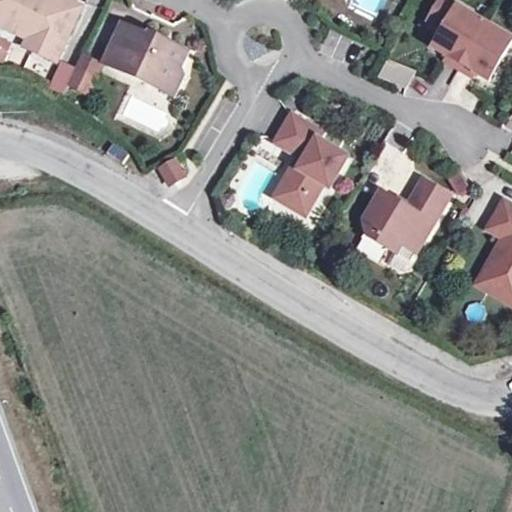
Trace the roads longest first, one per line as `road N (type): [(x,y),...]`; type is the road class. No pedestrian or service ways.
road 1 (tertiary): [(177,230),(461,388),(511,390)]
road 2 (residential): [(262,46),(460,135)]
road 3 (residential): [(177,230),(255,84),(262,46)]
road 4 (tertiary): [(0,139),(73,169),(177,230)]
